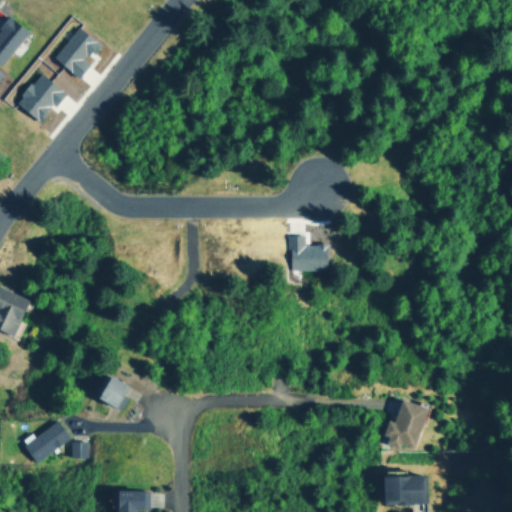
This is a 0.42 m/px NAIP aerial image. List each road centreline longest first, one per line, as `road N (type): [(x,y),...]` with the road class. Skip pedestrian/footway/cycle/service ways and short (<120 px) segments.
road 1 (residential): [(56,148),(89,182),(128,203),(302,202),(323,192)]
road 2 (residential): [(0,218),(177,0)]
